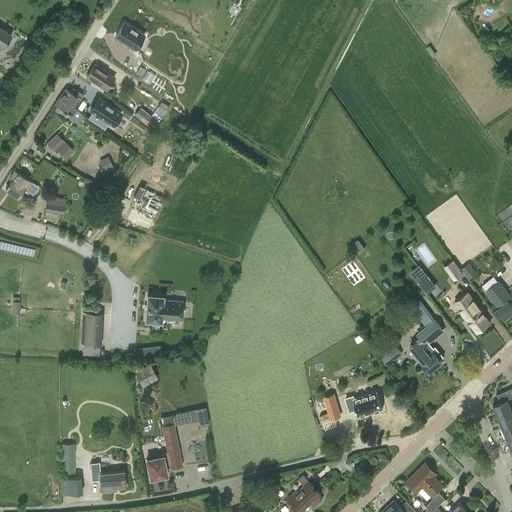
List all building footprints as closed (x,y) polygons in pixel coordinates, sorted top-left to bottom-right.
[(115,36),(135,49),(144,35),(124,22),(115,36)] [(0,44),(4,47),(12,36),(10,35),(0,28),(0,44)] [(115,76),(102,68),(95,63),(87,76),(90,78),(89,79),(106,90),(115,76)] [(282,76),(282,69),(242,69),(281,91),(283,88),(275,84),(279,76),(282,76)] [(70,91),(66,88),(56,104),(73,115),(77,109),(75,108),(80,101),(80,100),(81,98),(83,94),(73,88),(70,91)] [(90,110),(113,125),(120,113),(98,98),(90,110)] [(160,102),(155,108),(164,114),(169,108),(160,102)] [(158,121),(141,107),(135,114),(152,129),(158,121)] [(57,133),(47,144),(56,153),(59,151),(67,158),(74,150),(66,143),(57,133)] [(114,168),(110,161),(101,166),(105,172),(114,168)] [(19,197),(30,180),(15,171),(10,179),(12,180),(6,189),(19,197)] [(158,207),(162,194),(157,193),(153,206),(158,207)] [(46,211),(64,213),(66,199),(48,196),(46,211)] [(444,265),(454,279),(462,273),(452,259),(444,265)] [(468,277),(476,272),(468,262),(461,267),(468,277)] [(426,293),(435,285),(426,274),(417,281),(426,293)] [(511,300),(499,284),(488,294),(500,309),(498,310),(505,319),(511,313),(511,303),(510,301),(511,300)] [(477,332),(490,322),(468,292),(455,301),(477,332)] [(166,299),(167,294),(149,293),(147,320),(163,322),(164,319),(184,320),(185,300),(166,299)] [(19,312),(19,300),(11,300),(11,312),(19,312)] [(419,302),(412,306),(422,319),(428,314),(419,302)] [(83,312),(82,324),(103,325),(106,325),(106,312),(86,311),(86,312),(83,312)] [(444,365),(441,361),(444,359),(438,350),(436,352),(429,343),(444,331),(437,323),(433,318),(432,319),(424,326),(416,332),(420,337),(409,346),(422,362),(421,363),(431,376),(444,365)] [(102,345),(103,325),(82,324),(81,344),(102,345)] [(159,346),(141,345),(141,354),(158,355),(159,346)] [(388,365),(402,354),(399,350),(392,355),(389,352),(382,358),(388,365)] [(138,370),(135,371),(143,386),(159,378),(151,363),(144,367),(143,365),(137,368),(138,370)] [(511,411),(507,399),(511,397),(511,387),(497,394),(500,402),(493,405),(498,416),(511,411)] [(382,409),(377,391),(354,398),(353,396),(346,398),(350,411),(357,409),(359,416),(382,409)] [(323,396),(325,402),(330,419),(341,416),(336,399),(334,393),(323,396)] [(511,410),(511,411),(498,416),(502,428),(511,423),(511,410)] [(146,459),(150,478),(152,478),(152,480),(159,479),(158,477),(167,475),(165,465),(170,464),(171,468),(182,466),(173,423),(162,426),(168,452),(162,453),(162,455),(156,457),(156,453),(147,455),(148,458),(146,459)] [(511,423),(502,428),(507,439),(511,436),(511,423)] [(204,439),(192,441),(196,462),(207,460),(204,439)] [(62,472),(75,472),(74,443),(61,443),(62,472)] [(91,480),(100,479),(101,491),(112,490),(112,488),(125,487),(123,470),(100,473),(99,461),(90,462),(91,480)] [(432,495),(443,484),(429,470),(431,468),(425,462),(406,480),(417,491),(418,490),(427,499),(432,495)] [(69,494),(82,492),(80,476),(67,477),(69,494)] [(319,496),(320,495),(309,481),(297,491),(296,490),(287,498),(298,511),(300,511),(311,503),(314,506),(322,499),(319,496)] [(432,511),(445,498),(439,492),(425,506),(432,511)] [(417,511),(406,500),(400,506),(394,500),(381,511),(417,511)] [(469,511),(460,502),(449,511),(442,511),(437,507),(432,511),(469,511)]
